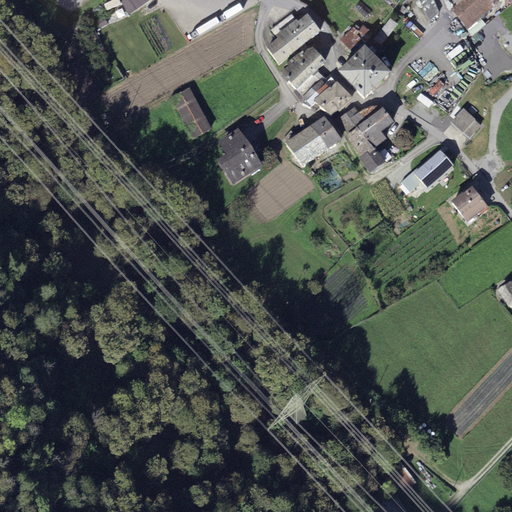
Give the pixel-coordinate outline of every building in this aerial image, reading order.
[(121,0),(130,14),(150,0),(121,0)] [(452,9),(468,29),(500,1),(499,0),(462,0),(457,4),(452,9)] [(279,64),(321,31),(308,15),(299,22),(297,19),(277,35),(279,38),(267,47),(279,64)] [(383,44),(399,24),(391,18),(374,39),(379,43),(382,46),(383,44)] [(366,44),(373,35),(364,26),(362,29),(358,26),(341,40),(355,55),(366,44)] [(382,53),(387,47),(383,44),(382,46),(379,43),(375,47),(382,53)] [(355,55),(338,71),(364,98),(392,71),(366,44),(355,55)] [(318,70),(327,61),(313,47),(300,53),(287,63),(289,66),(281,72),(297,90),(318,70)] [(81,58),(68,66),(89,100),(101,92),(81,58)] [(297,90),(304,96),(303,97),(312,106),(317,103),(314,101),(337,82),(330,75),(326,78),(318,70),(297,90)] [(354,99),(338,81),(337,82),(314,101),(317,103),(331,115),(354,99)] [(190,89),(173,97),(194,139),(211,130),(190,89)] [(356,107),(337,121),(348,134),(347,135),(361,158),(376,147),(387,139),(381,131),(394,121),(383,108),(377,112),(372,106),(361,112),(356,107)] [(451,122),(463,133),(464,132),(470,138),(481,125),(475,120),(476,119),(464,108),(451,122)] [(285,143),(304,167),(330,149),(329,148),(342,139),(326,116),(285,143)] [(226,155),(218,160),(234,185),(264,165),(240,128),(218,142),(226,155)] [(361,158),(359,159),(370,174),(386,162),(376,147),(361,158)] [(454,166),(441,151),(414,173),(422,182),(428,189),(454,166)] [(337,154),(315,167),(320,173),(341,160),(337,154)] [(411,192),(422,182),(414,173),(402,183),(411,192)] [(473,185),(452,201),(467,222),(489,206),(473,185)] [(511,281),(498,289),(509,306),(511,304),(511,281)] [(391,477),(390,479),(403,495),(414,487),(398,466),(390,473),(391,477)] [(400,511),(391,499),(379,508),(382,511),(400,511)]
